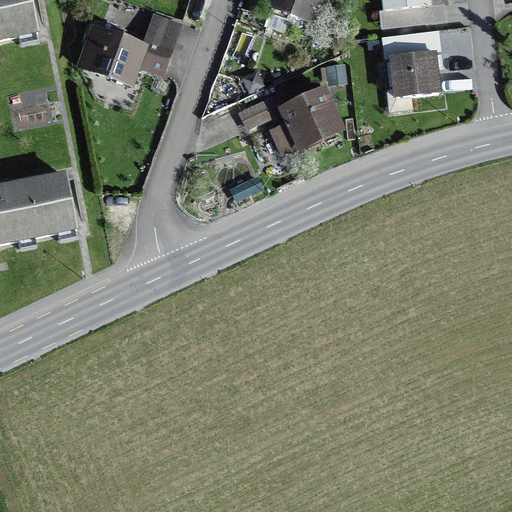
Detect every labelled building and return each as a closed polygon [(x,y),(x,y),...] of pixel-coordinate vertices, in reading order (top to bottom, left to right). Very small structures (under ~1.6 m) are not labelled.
[(0,0),(0,40),(37,33),(30,0),(0,0)] [(274,0),(271,9),(312,24),(320,0),(274,0)] [(384,0),(386,12),(443,6),(442,0),(384,0)] [(96,52),(89,72),(131,87),(138,66),(165,76),(174,53),(144,42),(141,49),(93,33),(87,49),(96,52)] [(386,92),(389,114),(414,111),(412,98),(439,95),(434,55),(407,58),(405,42),(389,44),(395,91),(386,92)] [(265,89),(258,72),(242,79),(249,96),(265,89)] [(272,134),(283,156),(338,129),(317,86),(280,103),(277,97),(241,115),(249,131),(285,114),(291,125),(272,134)] [(264,191),(258,178),(230,190),(236,204),(264,191)] [(0,193),(0,244),(77,229),(67,181),(13,191),(0,193)]
